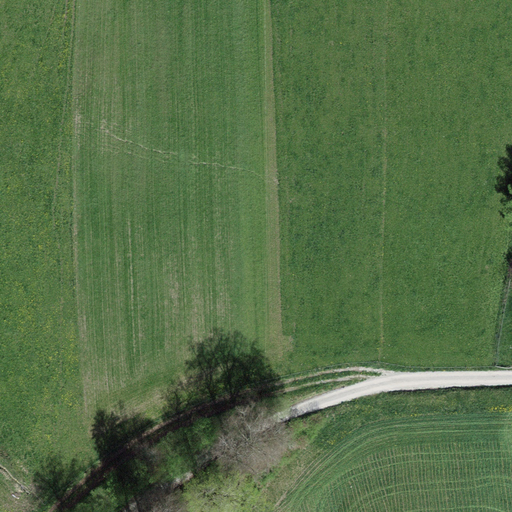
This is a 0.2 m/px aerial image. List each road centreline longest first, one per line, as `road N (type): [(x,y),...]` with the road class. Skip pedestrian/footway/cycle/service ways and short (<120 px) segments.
road 1 (track): [(511,378),(398,381),(321,398),(196,465),(139,511)]
road 2 (track): [(398,381),(347,370),(237,398),(153,430),(49,511)]
